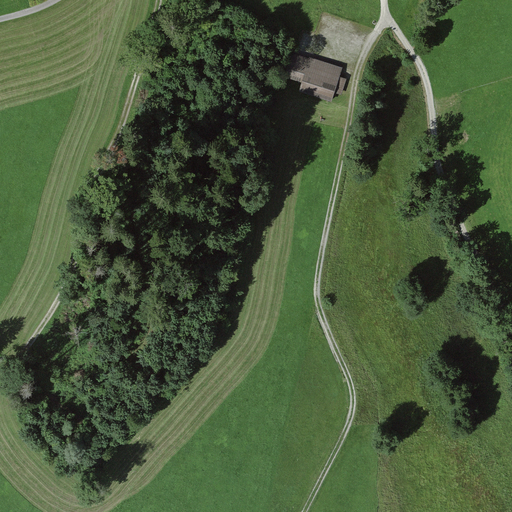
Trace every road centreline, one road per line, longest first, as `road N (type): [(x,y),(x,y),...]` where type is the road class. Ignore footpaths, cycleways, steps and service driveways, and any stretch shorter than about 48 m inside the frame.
road 1 (track): [(386,15),(351,92),(319,274),(320,311),(354,407),(305,511)]
road 2 (track): [(156,0),(68,286),(15,367)]
road 3 (track): [(385,0),(386,15),(421,67),(435,155),(511,309)]
